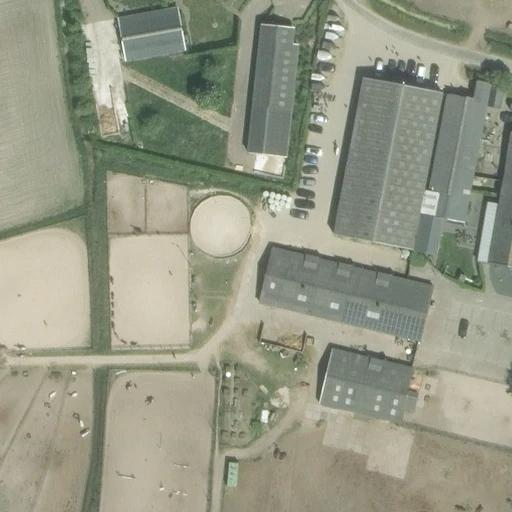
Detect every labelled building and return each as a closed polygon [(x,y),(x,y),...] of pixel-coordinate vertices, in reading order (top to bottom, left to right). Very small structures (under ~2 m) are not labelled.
[(127,61),(186,51),(179,8),(119,19),(127,61)] [(255,107),(250,155),(286,158),(298,46),(292,45),(294,29),(263,26),(254,107),(255,107)] [(93,80),(101,137),(131,132),(123,75),(93,80)] [(364,78),(333,236),(352,240),(414,251),(439,114),(444,115),(425,215),(465,223),(488,102),(496,104),(498,92),(490,90),(488,102),(382,82),(364,78)] [(509,153),(503,185),(511,186),(511,132),(511,133),(509,153)] [(501,199),(489,265),(511,268),(511,186),(503,185),(501,199)] [(273,248),(260,303),(266,304),(278,307),(401,337),(420,342),(433,288),(280,250),(273,248)] [(333,348),(319,405),(401,425),(404,412),(414,414),(419,394),(409,391),(415,368),(333,348)]
